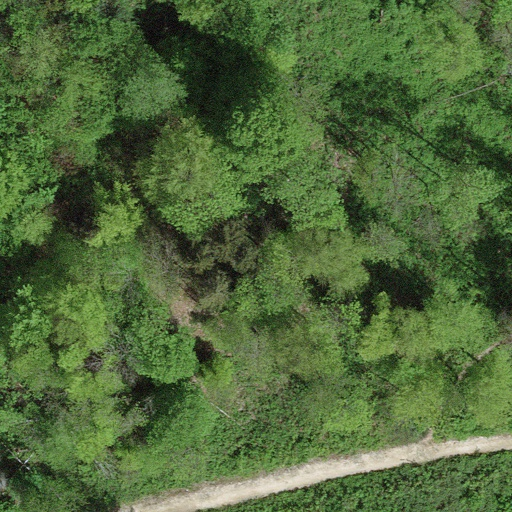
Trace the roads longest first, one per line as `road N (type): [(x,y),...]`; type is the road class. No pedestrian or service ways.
road 1 (track): [(355,467),(120,511)]
road 2 (track): [(511,449),(355,467)]
